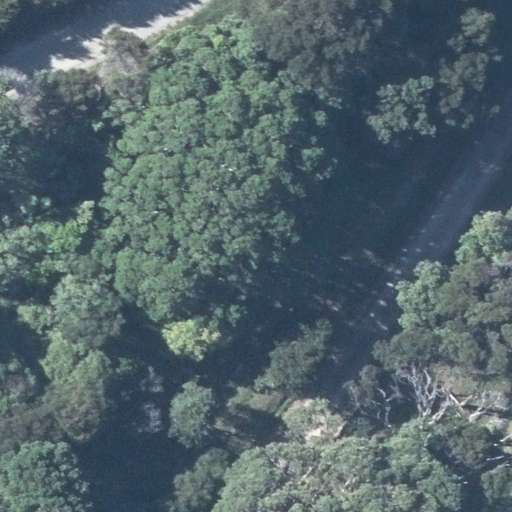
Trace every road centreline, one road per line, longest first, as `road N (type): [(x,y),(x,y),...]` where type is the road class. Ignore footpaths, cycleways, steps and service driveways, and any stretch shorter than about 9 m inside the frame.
road 1 (unclassified): [(263,511),(511,108)]
road 2 (unclassified): [(167,0),(0,75)]
